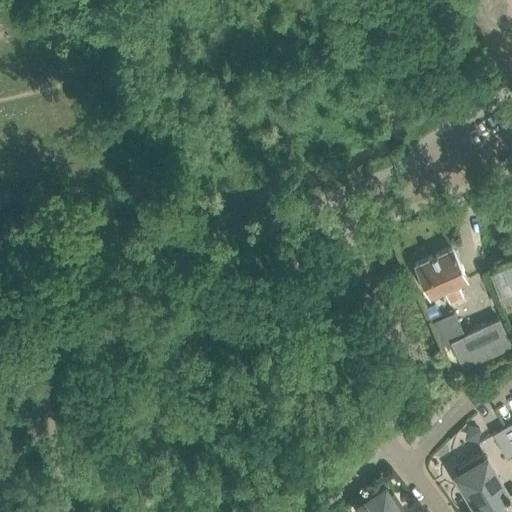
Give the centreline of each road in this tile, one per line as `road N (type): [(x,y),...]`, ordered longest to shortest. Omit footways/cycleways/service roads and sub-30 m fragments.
road 1 (residential): [(390,410),(394,346),(340,206)]
road 2 (residential): [(511,140),(340,206)]
road 3 (residential): [(408,465),(477,402),(511,386)]
